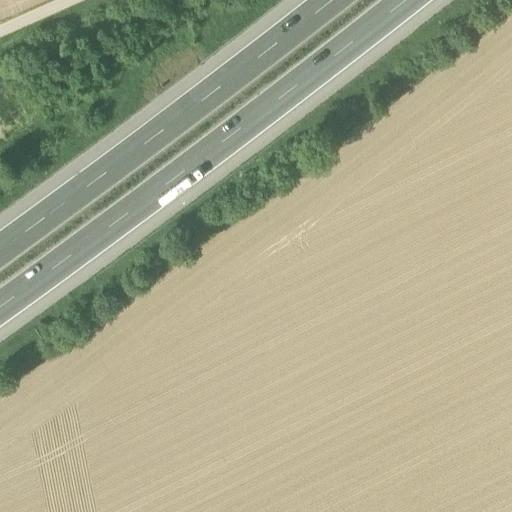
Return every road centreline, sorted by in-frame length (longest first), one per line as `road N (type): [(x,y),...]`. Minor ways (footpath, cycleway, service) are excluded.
road 1 (motorway): [(0,303),(394,0)]
road 2 (motorway): [(316,0),(0,239)]
